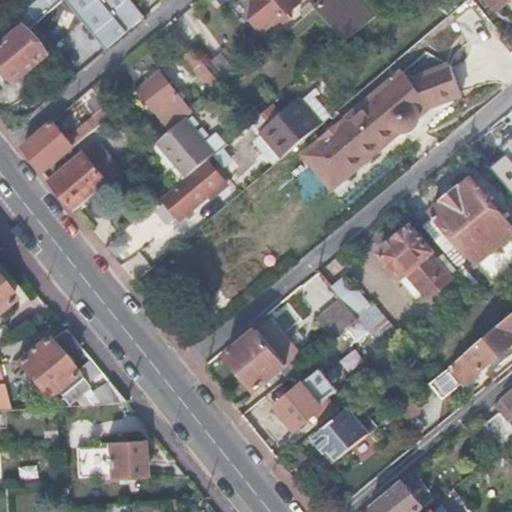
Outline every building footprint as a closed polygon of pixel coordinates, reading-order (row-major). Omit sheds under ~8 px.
[(146,16),(132,0),(38,0),(18,17),(27,28),(32,24),(60,0),(70,0),(110,47),(146,16)] [(301,3),(298,0),(237,0),(231,6),(259,39),(277,23),(301,3)] [(511,0),(487,0),(500,14),(511,2),(511,0)] [(316,7),(291,28),(297,35),(322,14),(316,7)] [(18,17),(0,32),(0,58),(18,80),(49,53),(27,28),(18,17)] [(207,66),(193,49),(184,57),(214,94),(224,85),(223,84),(207,66)] [(219,56),(207,66),(223,84),(233,73),(219,56)] [(405,72),(347,120),(354,128),(328,151),(348,176),(430,108),(465,95),(454,66),(413,82),(405,72)] [(141,90),(171,130),(189,115),(193,112),(163,73),(141,90)] [(71,127),(91,113),(79,98),(60,112),(71,127)] [(263,132),(284,157),(323,124),(302,100),(263,132)] [(171,130),(156,143),(185,179),(208,159),(211,156),(218,151),(189,115),(171,130)] [(69,139),(76,147),(102,124),(96,117),(69,139)] [(354,128),(347,120),(306,154),(333,188),(348,176),(328,151),(354,128)] [(54,122),(24,147),(45,173),(76,147),(69,139),(54,122)] [(511,133),(501,143),(507,150),(492,162),(511,185),(511,133)] [(89,150),(52,182),(76,211),(93,198),(110,183),(102,173),(94,162),(97,159),(89,150)] [(210,194),(212,197),(228,184),(208,159),(185,179),(163,198),(180,218),(210,194)] [(117,160),(102,173),(110,183),(125,170),(117,160)] [(425,226),(481,293),(492,284),(477,264),(511,233),(511,225),(472,178),(432,212),(436,218),(425,226)] [(401,278),(408,272),(412,269),(426,285),(423,288),(430,297),(453,279),(451,276),(458,270),(444,253),(436,259),(410,229),(380,254),(401,278)] [(511,233),(477,264),(492,284),(502,275),(511,266),(511,233)] [(412,269),(408,272),(423,288),(426,285),(412,269)] [(0,307),(13,296),(0,279),(0,307)] [(349,279),(336,290),(341,296),(356,314),(369,304),(349,279)] [(296,291),(223,351),(256,391),(286,366),(293,375),(306,364),(274,325),(303,300),(296,291)] [(315,316),(335,340),(360,319),(356,314),(341,296),(315,316)] [(511,316),(432,383),(444,398),(463,382),(466,384),(511,346),(511,316)] [(79,345),(66,329),(52,341),(48,337),(19,362),(48,397),(58,388),(66,398),(85,382),(65,358),(79,345)] [(373,346),(391,368),(397,363),(379,341),(373,346)] [(127,403),(108,381),(87,396),(95,404),(127,403)] [(0,409),(11,409),(4,383),(0,382),(0,409)] [(321,402),(306,384),(278,406),(297,429),(315,415),(312,410),(321,402)] [(511,390),(496,404),(502,411),(511,424),(511,390)] [(352,411),(371,433),(377,428),(359,405),(352,411)] [(332,450),(339,459),(371,433),(352,411),(350,408),(316,436),(329,452),(332,450)] [(484,436),(497,453),(503,448),(511,440),(511,424),(502,411),(490,421),(495,429),(484,436)] [(108,461),(145,458),(144,440),(107,442),(108,461)] [(77,448),(78,462),(108,461),(107,442),(100,444),(101,446),(77,448)] [(146,478),(145,458),(108,461),(109,478),(109,480),(146,478)] [(108,461),(78,462),(79,476),(101,475),(104,478),(109,478),(108,461)] [(410,476),(372,507),(375,511),(416,511),(423,506),(410,488),(415,483),(410,476)]
